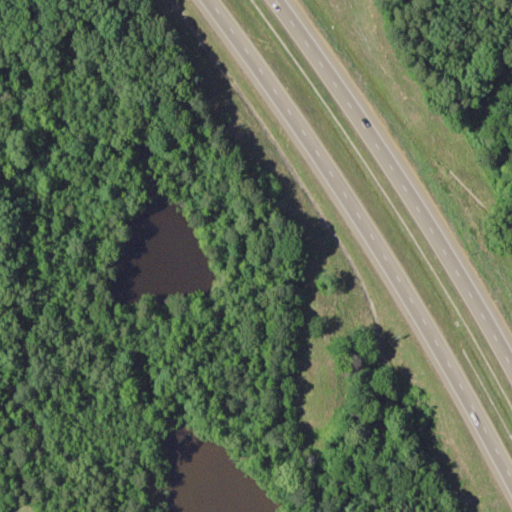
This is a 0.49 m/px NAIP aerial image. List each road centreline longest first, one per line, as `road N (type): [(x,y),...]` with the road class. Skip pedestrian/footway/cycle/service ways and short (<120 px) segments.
road 1 (motorway): [(232,0),(389,232),(511,443)]
road 2 (motorway): [(511,345),(363,105),(280,0)]
